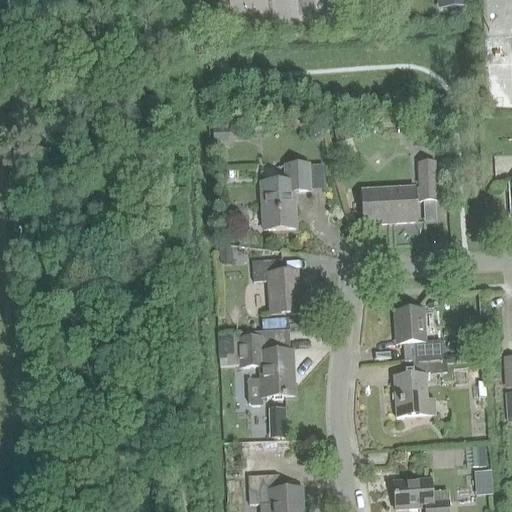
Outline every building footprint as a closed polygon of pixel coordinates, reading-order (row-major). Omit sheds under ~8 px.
[(392,0),(393,9),(403,8),(402,0),(392,0)] [(464,0),(440,0),(441,11),(465,9),(464,0)] [(390,138),(420,136),(420,120),(390,122),(390,138)] [(211,127),(212,143),(230,143),(229,126),(211,127)] [(420,204),(436,203),(434,165),(418,166),(419,191),(413,191),(362,193),(362,195),(365,195),(366,226),(364,226),(364,227),(415,225),(413,202),(419,202),(420,204)] [(293,194),(309,193),(308,167),(285,169),(286,185),(261,186),(263,233),(295,231),(293,194)] [(230,250),(220,251),(221,265),(231,264),(230,250)] [(267,284),(269,318),(300,316),(298,274),(282,275),(281,263),(252,265),(253,285),(267,284)] [(411,346),(412,364),(442,362),(440,344),(423,345),(420,313),(397,314),(399,347),(411,346)] [(469,318),(470,340),(487,339),(486,318),(469,318)] [(251,409),(262,408),(262,400),(295,399),(292,354),(273,355),(272,335),(239,336),(239,342),(238,342),(239,370),(259,369),(260,382),(247,382),(248,406),(251,409)] [(511,359),(503,360),(504,391),(511,390),(511,359)] [(425,378),(443,376),(442,362),(412,365),(413,378),(393,380),(396,422),(436,419),(435,402),(427,403),(425,378)] [(477,447),(478,466),(491,466),(490,446),(477,447)] [(480,496),(497,495),(495,470),(479,471),(480,496)] [(269,507),(269,511),(303,511),(302,492),(279,493),(278,478),(248,480),(249,508),(269,507)] [(448,511),(447,494),(431,495),(431,482),(393,485),(394,511),(402,511),(425,511),(424,511),(448,511)]
